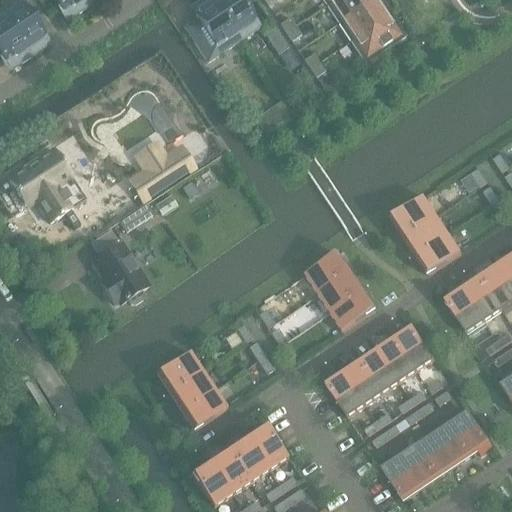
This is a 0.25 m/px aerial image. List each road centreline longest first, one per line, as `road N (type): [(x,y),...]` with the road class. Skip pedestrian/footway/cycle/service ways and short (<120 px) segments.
road 1 (residential): [(284,390),(511,234)]
road 2 (residential): [(0,93),(151,0)]
road 3 (residential): [(365,511),(284,390)]
